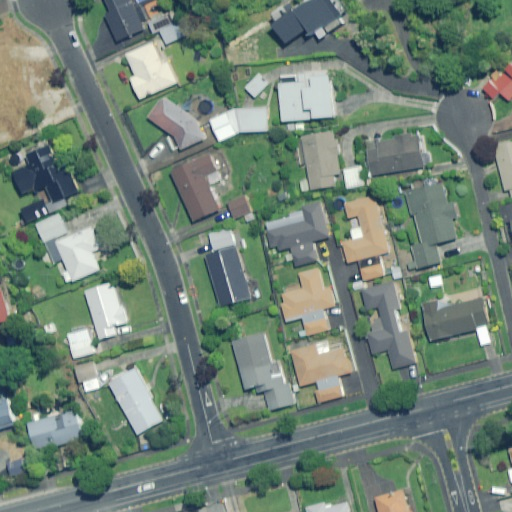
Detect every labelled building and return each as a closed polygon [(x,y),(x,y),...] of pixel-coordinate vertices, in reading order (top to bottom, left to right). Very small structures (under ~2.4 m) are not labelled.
[(106,0),(111,13),(107,14),(117,42),(145,31),(132,0),(106,0)] [(271,34),(267,37),(274,47),(279,43),(285,52),(308,38),(309,40),(344,16),(333,0),(302,0),(265,25),(271,34)] [(147,22),(154,36),(161,33),(170,54),(183,48),(168,13),(147,22)] [(163,65),(154,44),(128,55),(137,77),(131,79),(140,100),(178,84),(169,63),(163,65)] [(12,61),(10,49),(0,50),(0,123),(9,140),(36,125),(26,107),(19,60),(12,61)] [(511,67),(507,72),(502,67),(480,88),(495,104),(502,97),(508,104),(511,100),(511,67)] [(336,118),(333,72),(297,75),(279,76),(282,122),(307,121),(307,111),(315,110),(315,120),(336,118)] [(268,86),(258,77),(246,89),(256,99),(268,86)] [(149,120),(165,130),(173,152),(201,143),(190,113),(164,97),(149,120)] [(268,132),(267,112),(240,109),(210,121),(218,142),(241,133),(268,132)] [(306,164),(308,177),(300,178),(302,192),(312,191),(336,186),(334,176),(341,175),(333,132),(302,138),(303,147),(296,149),(299,165),(306,164)] [(424,168),(418,136),(378,143),(379,150),(367,152),(371,177),(424,168)] [(511,144),(494,149),(505,192),(511,190),(511,144)] [(14,173),(22,195),(33,190),(35,195),(47,189),(53,204),(82,193),(72,169),(65,151),(51,156),(48,148),(27,157),(31,166),(14,173)] [(217,172),(209,156),(171,173),(194,223),(219,211),(204,178),(217,172)] [(444,163),(431,166),(434,177),(447,173),(444,163)] [(364,187),(361,168),(343,171),(346,190),(364,187)] [(421,183),(423,189),(405,194),(411,216),(414,215),(423,244),(411,248),(417,270),(442,263),(437,245),(458,239),(452,220),(456,219),(451,203),(448,204),(442,184),(436,186),(434,179),(421,183)] [(254,221),(244,197),(227,205),(234,220),(244,216),(247,224),(254,221)] [(347,263),(358,261),(363,281),(385,276),(380,255),(388,253),(375,197),(344,204),(348,219),(358,217),(361,227),(351,230),(353,241),(343,243),(347,263)] [(51,213),(45,200),(21,210),(27,224),(51,213)] [(279,252),(291,248),(296,267),(319,261),(314,242),(330,238),(325,217),(321,202),(300,208),(304,223),(267,232),(271,248),(277,246),(279,252)] [(67,233),(60,215),(37,225),(54,265),(64,261),(69,271),(62,273),(67,285),(100,270),(92,253),(100,249),(91,228),(58,243),(56,238),(67,233)] [(208,235),(213,254),(205,256),(220,308),(252,299),(239,254),(232,229),(208,235)] [(286,324),(299,320),(303,319),(307,336),(329,331),(323,310),(335,307),(330,290),(324,292),(318,270),(299,275),(303,289),(279,295),(286,324)] [(443,286),(441,276),(429,279),(431,289),(443,286)] [(373,334),(368,335),(373,355),(388,351),(393,370),(416,364),(405,323),(399,324),(396,311),(401,310),(393,282),(361,291),(367,311),(379,308),(381,318),(373,334)] [(130,323),(118,283),(86,292),(100,341),(118,336),(116,327),(130,323)] [(0,324),(9,322),(1,289),(0,289),(0,324)] [(493,344),(482,300),(439,310),(437,303),(422,306),(431,342),(477,331),(481,347),(493,344)] [(95,354),(89,330),(68,336),(75,359),(95,354)] [(246,391),(255,389),(257,395),(264,393),(270,412),(294,405),(289,387),(286,387),(279,361),(272,363),(264,333),(232,343),(246,391)] [(301,388),(316,384),(321,404),(345,398),(339,377),(351,374),(343,347),(332,350),(330,342),(291,353),(301,388)] [(164,422),(134,364),(107,378),(138,436),(164,422)] [(102,389),(99,379),(87,382),(90,392),(102,389)] [(0,430),(17,426),(7,386),(0,387),(0,430)] [(56,445),(57,447),(77,441),(76,439),(85,436),(78,411),(29,424),(37,450),(56,445)] [(408,511),(403,492),(376,499),(379,511),(408,511)]
